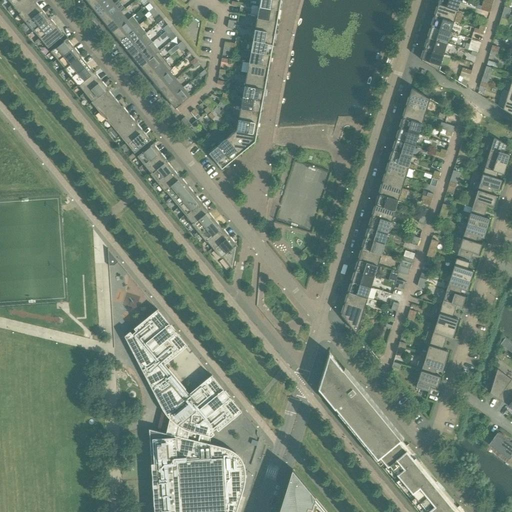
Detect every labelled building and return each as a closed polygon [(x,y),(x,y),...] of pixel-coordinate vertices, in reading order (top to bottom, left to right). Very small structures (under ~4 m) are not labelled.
[(12,8),(14,6),(13,5),(19,0),(8,0),(12,4),(10,6),(12,8)] [(19,14),(36,1),(35,0),(19,0),(13,5),(14,6),(20,13),(19,14)] [(101,0),(92,8),(99,16),(114,4),(111,0),(101,0)] [(260,0),(259,7),(279,11),(281,0),(260,0)] [(438,0),(437,4),(457,11),(460,0),(438,0)] [(25,25),(27,24),(26,23),(42,9),(36,2),(37,1),(36,1),(19,14),(25,21),(23,23),(25,25)] [(99,16),(106,24),(121,12),(125,9),(118,1),(114,4),(99,16)] [(437,4),(434,15),(454,21),(459,23),(463,12),(457,11),(437,4)] [(259,7),(257,18),(277,22),(279,11),(259,7)] [(26,23),(27,24),(33,31),(50,17),(49,17),(42,9),(26,23)] [(106,24),(113,33),(128,21),(121,12),(106,24)] [(500,20),(507,22),(509,15),(502,13),(500,20)] [(434,15),(431,26),(450,32),(454,21),(434,15)] [(39,42),(42,40),(41,39),(57,26),(50,17),(33,31),(34,32),(34,31),(40,38),(37,40),(39,42)] [(133,17),(128,21),(113,33),(120,41),(135,29),(140,25),(133,17)] [(257,18),(255,29),(275,33),(277,22),(257,18)] [(507,22),(500,20),(498,26),(505,28),(507,22)] [(120,41),(127,50),(146,34),(145,34),(146,33),(140,25),(135,29),(120,41)] [(51,51),(67,38),(66,38),(63,35),(64,35),(57,26),(41,39),(42,40),(48,48),(49,47),(51,50),(51,51)] [(431,26),(427,37),(447,43),(450,32),(431,26)] [(255,29),(253,40),(273,44),(275,33),(255,29)] [(127,50),(134,58),(153,42),(146,34),(127,50)] [(427,37),(424,48),(443,54),(447,43),(427,37)] [(57,63),(59,61),(58,60),(74,47),(67,38),(51,51),(57,59),(55,61),(57,63)] [(253,40),(251,52),(271,55),(273,44),(253,40)] [(153,42),(134,58),(141,66),(158,52),(158,51),(159,50),(153,42)] [(64,68),(81,55),(74,47),(58,60),(59,61),(65,68),(64,68)] [(443,54),(424,48),(420,60),(438,71),(443,54)] [(141,66),(147,75),(165,60),(158,52),(141,66)] [(251,52),(249,63),(269,67),(271,55),(251,52)] [(70,80),(72,78),(71,77),(87,64),(81,56),(82,56),(81,55),(64,68),(70,76),(68,78),(70,80)] [(147,75),(154,83),(172,69),(165,60),(147,75)] [(249,63),(246,74),(267,78),(269,67),(249,63)] [(72,78),(78,85),(95,72),(94,71),(93,72),(87,64),(71,77),(72,78)] [(154,83),(161,92),(176,79),(170,71),(172,69),(154,83)] [(84,96),(87,94),(86,93),(102,80),(95,72),(78,85),(79,86),(85,92),(82,94),(84,96)] [(246,74),(244,85),(265,89),(267,78),(246,74)] [(161,92),(168,100),(183,88),(176,79),(161,92)] [(91,101),(92,102),(108,89),(102,80),(86,93),(87,94),(92,101),(91,101)] [(244,85),(242,97),(263,100),(265,89),(244,85)] [(183,88),(168,100),(175,108),(190,96),(183,88)] [(411,88),(406,107),(425,113),(430,99),(411,88)] [(98,114),(100,112),(99,110),(115,97),(108,90),(109,89),(108,89),(92,102),(98,110),(96,111),(98,114)] [(511,91),(508,90),(503,109),(511,114),(511,91)] [(100,112),(106,119),(122,105),(121,105),(115,97),(99,110),(100,112)] [(242,97),(240,108),(261,111),(263,100),(242,97)] [(112,130),(114,128),(113,127),(129,114),(122,105),(106,119),(106,120),(107,119),(113,126),(110,128),(112,130)] [(406,107),(402,118),(422,124),(425,113),(406,107)] [(240,108),(238,119),(259,123),(261,111),(240,108)] [(194,109),(191,112),(197,120),(200,117),(194,109)] [(114,128),(120,135),(136,122),(129,114),(113,127),(114,128)] [(402,118),(399,128),(418,135),(422,124),(402,118)] [(238,119),(236,130),(256,134),(259,123),(238,119)] [(126,146),(128,145),(127,144),(143,131),(136,122),(120,135),(126,143),(124,144),(126,146)] [(452,132),(454,126),(445,123),(443,129),(452,132)] [(399,128),(395,139),(415,146),(418,135),(399,128)] [(236,130),(227,138),(240,154),(255,141),(256,134),(236,130)] [(127,144),(128,145),(134,152),(150,139),(143,131),(127,144)] [(494,137),(487,158),(507,164),(510,154),(504,153),(506,145),(494,137)] [(227,138),(218,145),(231,161),(240,154),(227,138)] [(143,168),(146,166),(145,165),(161,152),(153,143),(152,143),(150,140),(150,139),(134,152),(135,153),(135,152),(138,155),(137,156),(144,164),(141,166),(143,168)] [(395,139),(392,150),(412,156),(415,146),(395,139)] [(231,161),(218,145),(209,153),(222,168),(231,161)] [(392,150),(389,161),(408,167),(412,156),(392,150)] [(150,173),(151,174),(167,160),(161,152),(145,165),(146,166),(151,172),(150,173)] [(487,158),(482,174),(496,178),(498,172),(504,174),(507,164),(487,158)] [(156,185),(159,183),(158,182),(173,169),(167,161),(168,161),(167,160),(151,174),(157,181),(155,183),(156,185)] [(389,161),(385,172),(405,178),(408,167),(389,161)] [(158,182),(159,183),(164,190),(181,177),(180,176),(180,177),(173,169),(158,182)] [(385,172),(382,183),(401,189),(405,178),(385,172)] [(472,189),(477,191),(477,190),(491,194),(493,188),(499,190),(502,180),(496,178),(482,174),(480,183),(474,183),(472,189)] [(171,201),(173,199),(172,198),(188,185),(181,177),(164,190),(165,191),(166,191),(171,197),(169,199),(171,201)] [(382,183),(378,194),(398,200),(401,189),(382,183)] [(173,199),(179,207),(195,194),(188,185),(172,198),(173,199)] [(467,205),(472,207),(472,206),(486,210),(488,204),(494,206),(497,196),(491,194),(477,190),(477,191),(475,199),(469,199),(467,205)] [(185,218),(187,216),(186,215),(202,202),(195,194),(179,207),(185,214),(183,216),(185,218)] [(378,194),(375,205),(395,211),(398,200),(378,194)] [(192,223),(192,224),(209,210),(202,202),(186,215),(187,216),(192,223)] [(375,205),(372,216),(391,222),(395,211),(375,205)] [(472,207),(467,222),(487,228),(490,219),(484,217),(486,210),(472,206),(472,207)] [(198,235),(200,234),(199,232),(215,219),(209,212),(209,211),(209,210),(192,224),(198,231),(196,233),(198,235)] [(372,216),(368,226),(388,233),(391,222),(372,216)] [(200,234),(206,241),(222,227),(222,226),(221,227),(215,219),(199,232),(200,234)] [(467,222),(462,238),(476,242),(478,236),(483,238),(487,228),(467,222)] [(368,226),(365,237),(384,243),(388,233),(368,226)] [(212,252),(214,250),(213,249),(229,235),(222,227),(206,241),(207,241),(213,247),(210,249),(212,252)] [(213,249),(214,250),(221,258),(222,257),(233,271),(237,247),(236,245),(237,244),(229,235),(213,249)] [(365,237),(361,248),(381,254),(384,243),(365,237)] [(476,242),(462,238),(457,255),(471,259),(473,252),(478,254),(482,244),(476,242)] [(431,239),(429,248),(436,250),(438,242),(431,239)] [(108,248),(108,264),(109,266),(114,266),(119,262),(108,248)] [(361,248),(358,259),(378,265),(381,254),(361,248)] [(436,250),(429,248),(426,256),(433,258),(436,250)] [(456,258),(451,274),(470,281),(473,271),(467,269),(469,262),(456,258)] [(358,259),(355,270),(374,276),(378,265),(358,259)] [(392,269),(389,279),(396,281),(398,270),(392,269)] [(355,270),(351,281),(371,287),(374,276),(355,270)] [(451,274),(446,290),(459,294),(461,288),(467,290),(470,281),(451,274)] [(351,281),(348,292),(367,298),(371,287),(351,281)] [(446,290),(441,307),(454,311),(456,304),(462,306),(465,296),(459,294),(446,290)] [(348,292),(344,303),(364,309),(367,298),(348,292)] [(364,309),(344,303),(341,314),(356,333),(364,309)] [(441,307),(436,323),(455,329),(458,319),(452,317),(454,311),(441,307)] [(149,429),(151,464),(153,489),(156,489),(156,495),(153,495),(154,505),(157,505),(157,511),(154,511),(236,511),(243,489),(244,486),(245,483),(245,480),(245,477),(245,474),(245,472),(245,470),(245,468),(244,466),(244,464),(243,462),(242,460),(241,458),(240,457),(238,455),(237,454),(235,452),(233,451),(232,450),(230,449),(228,448),(226,447),(224,447),(222,447),(198,441),(200,434),(211,437),(214,434),(212,431),(216,428),(218,431),(242,411),(211,375),(189,393),(185,389),(186,389),(169,368),(168,368),(165,364),(188,346),(157,309),(134,328),(136,331),(132,334),(130,331),(124,336),(162,408),(163,410),(164,412),(166,414),(168,416),(170,418),(166,433),(149,429)] [(427,331),(425,337),(444,343),(446,336),(452,338),(455,329),(436,323),(433,331),(427,331)] [(429,346),(426,354),(426,355),(445,361),(448,351),(442,349),(444,343),(425,337),(424,343),(429,346)] [(317,389),(388,475),(414,454),(407,445),(409,444),(404,447),(399,441),(403,438),(403,437),(403,438),(361,387),(361,386),(358,388),(353,381),(353,380),(329,350),(317,389)] [(374,354),(378,359),(383,355),(379,351),(374,354)] [(415,369),(421,371),(421,370),(434,374),(436,369),(442,370),(445,361),(426,355),(426,354),(421,352),(415,369)] [(490,392),(501,400),(511,385),(511,379),(497,369),(490,392)] [(421,370),(421,371),(416,387),(429,391),(431,385),(437,386),(440,376),(434,374),(421,370)] [(511,385),(501,400),(511,408),(511,385)] [(497,456),(506,462),(511,454),(511,442),(497,432),(488,444),(500,453),(497,456)] [(388,475),(418,511),(462,511),(464,511),(459,505),(458,506),(414,454),(388,475)] [(310,511),(314,501),(315,497),(292,469),(278,511),(310,511)]
